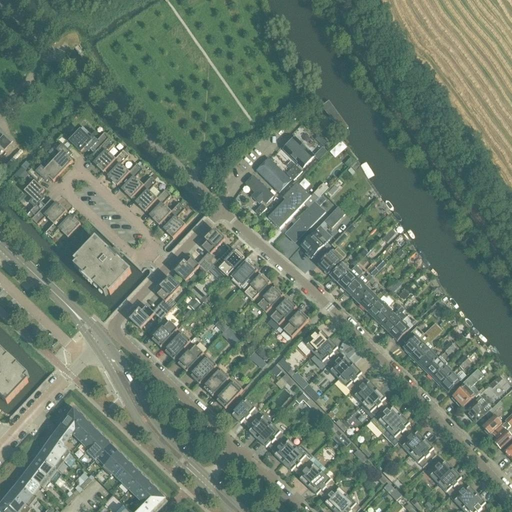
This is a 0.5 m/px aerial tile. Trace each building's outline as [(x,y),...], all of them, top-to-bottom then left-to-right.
[(326,117),(338,134),(340,135),(343,133),(343,130),(331,113),(329,112),(326,114),(326,117)] [(75,137),(76,138),(71,144),(81,154),(85,149),(88,152),(90,151),(94,155),(96,153),(110,139),(106,136),(104,134),(97,142),(90,137),(91,136),(83,128),(75,137)] [(0,155),(12,143),(0,131),(0,155)] [(61,154),(53,163),(65,175),(70,170),(68,168),(73,163),(69,159),(72,156),(68,152),(73,148),(62,137),(57,143),(62,147),(58,152),(61,154)] [(103,174),(105,173),(104,173),(116,161),(116,160),(110,155),(109,156),(107,154),(115,145),(110,139),(96,153),(94,155),(90,159),(95,164),(98,167),(97,168),(103,174)] [(284,151),(303,169),(314,157),(295,139),(284,151)] [(117,187),(119,186),(127,176),(130,174),(124,168),(123,169),(121,167),(129,158),(123,152),(116,160),(116,161),(104,173),(105,173),(109,177),(108,178),(112,181),(111,181),(117,187)] [(257,172),(258,173),(279,194),(291,182),(269,160),(257,172)] [(65,175),(53,163),(45,171),(42,169),(37,173),(33,169),(28,174),(38,184),(43,179),(46,182),(49,179),(53,183),(59,178),(61,180),(65,175)] [(131,201),(133,199),(143,187),(138,181),(137,182),(135,180),(143,171),(139,167),(137,165),(130,174),(127,176),(119,186),(123,190),(122,191),(126,194),(125,195),(131,201)] [(295,167),(291,171),(297,176),(298,178),(300,176),(302,174),(295,167)] [(13,177),(14,177),(20,183),(28,175),(21,168),(13,177)] [(297,176),(291,171),(287,175),(288,176),(294,182),(298,178),(297,176)] [(252,198),(259,205),(263,201),(266,205),(274,197),(253,178),(246,185),(256,194),(252,198)] [(154,181),(152,179),(151,179),(143,187),(133,199),(137,203),(136,204),(140,207),(139,208),(145,214),(147,212),(161,196),(162,195),(154,188),(157,184),(154,181)] [(30,213),(35,218),(45,207),(41,202),(44,199),(41,196),(45,192),(34,182),(24,193),(33,201),(30,204),(35,208),(30,213)] [(304,205),(309,209),(315,203),(329,189),(324,184),(311,197),(297,184),(283,199),(285,201),(268,219),(280,230),(304,205)] [(159,227),(161,226),(171,213),(165,208),(163,207),(171,198),(165,192),(162,195),(161,196),(147,212),(151,216),(150,217),(154,220),(153,221),(159,227)] [(324,194),(308,210),(298,220),(299,221),(285,235),(295,245),(308,231),(313,236),(316,233),(311,228),(330,208),(324,203),(328,198),(324,194)] [(48,220),(54,226),(65,214),(67,213),(60,207),(60,208),(56,205),(51,201),(45,207),(35,218),(32,221),(38,227),(47,218),(49,219),(48,220)] [(171,213),(161,226),(165,230),(164,230),(167,233),(167,234),(173,240),(186,227),(179,221),(179,222),(177,220),(185,211),(179,205),(171,213)] [(263,205),(256,213),(261,217),(268,210),(263,205)] [(65,214),(54,226),(46,234),(52,240),(61,231),(62,233),(68,240),(81,226),(74,220),(74,221),(70,218),(65,214)] [(331,237),(336,242),(345,233),(354,223),(349,219),(341,227),(331,237)] [(321,228),(316,232),(302,247),(308,253),(306,255),(311,260),(332,238),(321,228)] [(212,268),(215,265),(218,262),(217,262),(211,256),(225,241),(215,232),(210,237),(209,237),(205,241),(207,243),(202,249),(208,254),(203,260),(212,268)] [(332,246),(336,250),(349,237),(345,233),(336,242),(332,246)] [(383,241),(387,244),(391,240),(387,236),(383,241)] [(121,260),(111,250),(110,249),(108,252),(96,240),(75,263),(77,264),(74,268),(105,297),(108,293),(110,295),(131,273),(119,262),(121,260)] [(227,278),(228,278),(243,262),(245,260),(237,252),(235,254),(230,249),(217,262),(218,262),(215,265),(220,270),(219,270),(227,278)] [(360,255),(363,259),(368,254),(365,250),(360,255)] [(329,275),(330,276),(342,264),(341,264),(340,263),(335,258),(338,256),(333,251),(319,266),(323,269),(322,271),(326,275),(328,274),(329,275)] [(206,274),(212,268),(203,260),(197,265),(192,260),(187,265),(184,263),(180,268),(181,268),(176,274),(186,283),(200,268),(206,274)] [(240,290),(241,290),(256,274),(258,272),(249,264),(248,266),(243,262),(228,278),(233,282),(232,283),(240,290)] [(336,282),(338,285),(351,273),(342,264),(330,276),(330,277),(331,278),(331,280),(334,282),(336,282)] [(373,273),(376,276),(379,274),(383,269),(380,266),(373,273)] [(341,289),(345,293),(358,280),(351,273),(338,285),(341,287),(341,289)] [(253,303),(254,302),(269,286),(271,284),(262,277),(261,279),(256,274),(241,290),(245,294),(245,295),(253,303)] [(350,297),(353,299),(365,287),(369,283),(373,279),(369,276),(366,280),(362,276),(358,280),(345,293),(349,297),(350,297)] [(163,302),(158,307),(167,316),(173,310),(166,304),(180,289),(170,280),(165,285),(164,284),(160,289),(162,291),(157,296),(163,302)] [(391,282),(385,289),(388,291),(394,285),(391,282)] [(266,315),(267,314),(282,299),(284,297),(275,289),(273,291),(269,286),(254,302),(258,306),(258,307),(266,315)] [(355,303),(360,308),(373,294),(365,287),(353,299),(355,302),(355,303)] [(191,292),(200,301),(205,297),(195,288),(191,292)] [(405,291),(399,296),(404,301),(409,296),(405,291)] [(365,311),(368,314),(384,297),(381,295),(381,294),(380,294),(376,298),(373,294),(360,308),(363,311),(365,311)] [(370,318),(375,322),(388,309),(383,304),(387,300),(386,300),(384,297),(368,314),(370,316),(370,318)] [(279,327),(279,326),(295,311),(297,309),(288,301),(286,303),(282,299),(267,314),(271,318),(271,319),(279,327)] [(190,307),(194,311),(200,305),(196,301),(190,307)] [(161,322),(164,319),(167,316),(158,307),(153,313),(147,307),(142,313),(140,311),(135,315),(136,316),(131,321),(141,330),(155,316),(161,322)] [(380,326),(382,328),(395,316),(388,309),(375,322),(378,326),(380,326)] [(295,311),(279,326),(284,331),(283,331),(292,339),(310,321),(301,313),(299,315),(295,311)] [(385,332),(389,336),(402,323),(405,319),(401,315),(402,315),(401,314),(398,312),(395,316),(382,328),(385,331),(385,332)] [(229,318),(224,323),(229,327),(233,322),(229,318)] [(161,349),(162,347),(177,332),(178,331),(170,323),(169,324),(164,319),(161,322),(149,335),(154,339),(152,341),(161,349)] [(220,321),(216,326),(224,333),(228,329),(220,321)] [(402,323),(389,336),(393,340),(394,340),(397,343),(409,330),(402,323)] [(426,334),(430,339),(440,329),(435,325),(426,334)] [(440,329),(430,339),(433,342),(443,332),(440,329)] [(302,343),(315,356),(330,341),(322,333),(320,334),(316,330),(302,343)] [(174,362),(175,360),(190,344),(191,343),(183,335),(182,336),(177,332),(162,347),(167,352),(165,354),(174,362)] [(410,355),(412,357),(430,339),(426,334),(420,340),(417,336),(415,338),(411,334),(403,342),(407,346),(404,349),(405,349),(404,351),(408,355),(410,355)] [(430,339),(412,357),(414,359),(413,361),(418,365),(431,353),(434,350),(432,343),(433,342),(430,339)] [(315,356),(327,368),(340,355),(336,351),(338,350),(330,341),(315,356)] [(249,347),(254,352),(258,347),(253,343),(249,347)] [(187,374),(188,372),(203,356),(204,355),(195,347),(195,348),(190,344),(175,360),(180,364),(178,366),(187,374)] [(0,397),(7,404),(28,382),(26,380),(29,377),(0,349),(0,397)] [(424,369),(427,372),(438,360),(431,353),(418,365),(423,370),(424,369)] [(327,368),(339,381),(354,366),(346,358),(344,359),(340,355),(327,368)] [(201,384),(216,368),(217,368),(208,360),(203,356),(188,372),(193,376),(191,378),(199,386),(201,384)] [(428,375),(433,380),(446,368),(448,366),(441,358),(438,360),(427,372),(428,374),(428,375)] [(457,365),(459,368),(464,363),(467,361),(464,358),(457,365)] [(339,381),(351,393),(364,381),(360,376),(362,375),(354,366),(339,381)] [(214,396),(229,380),(230,380),(221,372),(221,373),(216,368),(201,384),(206,388),(204,390),(212,398),(214,396)] [(439,384),(441,386),(453,375),(446,368),(433,380),(437,385),(439,384)] [(460,407),(462,409),(463,409),(475,397),(476,399),(480,395),(473,387),(484,377),(478,371),(463,385),(465,388),(454,398),(457,401),(456,402),(457,403),(456,404),(456,405),(459,407),(460,407)] [(453,375),(441,386),(443,388),(443,390),(447,394),(448,394),(449,394),(466,377),(462,373),(460,373),(455,378),(453,375)] [(229,380),(214,396),(219,401),(217,402),(225,410),(243,392),(234,384),(234,385),(229,380)] [(351,393),(363,406),(378,391),(370,383),(368,385),(364,381),(351,393)] [(320,399),(309,387),(305,392),(316,404),(319,400),(320,399)] [(363,406),(375,419),(388,405),(384,402),(386,400),(378,391),(363,406)] [(310,409),(314,406),(309,401),(304,395),(296,402),(299,405),(303,402),(306,404),(310,409)] [(481,398),(476,402),(465,412),(476,423),(483,417),(483,418),(485,416),(492,410),(490,408),(488,405),(485,402),(485,403),(481,398)] [(243,423),(247,427),(260,414),(247,402),(232,417),(241,425),(243,423)] [(492,410),(485,416),(488,419),(495,412),(503,405),(500,402),(492,410)] [(375,419),(387,431),(402,417),(394,408),(392,410),(388,405),(375,419)] [(158,511),(168,503),(158,493),(160,492),(154,487),(153,488),(150,485),(151,484),(146,479),(145,480),(142,477),(143,476),(138,471),(137,472),(134,469),(135,468),(130,463),(129,464),(127,463),(126,461),(127,460),(122,455),(121,456),(119,455),(118,453),(119,452),(114,447),(113,448),(110,445),(111,444),(106,439),(105,440),(102,437),(103,436),(98,431),(96,432),(95,431),(94,429),(95,428),(89,423),(88,424),(85,421),(87,420),(81,415),(80,416),(73,409),(54,433),(50,439),(52,440),(49,443),(47,442),(43,448),(45,449),(42,452),(40,451),(36,457),(38,458),(38,459),(35,462),(33,460),(29,466),(31,467),(28,471),(27,469),(22,475),(24,476),(22,480),(20,478),(15,484),(17,486),(15,489),(13,487),(8,493),(10,495),(0,507),(0,511),(158,511)] [(249,433),(258,441),(272,426),(260,414),(247,427),(251,431),(249,433)] [(506,423),(502,427),(493,435),(497,440),(494,443),(501,450),(505,446),(509,443),(509,442),(511,439),(511,437),(506,431),(511,425),(511,415),(505,422),(506,423)] [(482,428),(485,431),(485,432),(488,436),(489,436),(490,436),(502,425),(494,416),(482,428)] [(387,431),(399,444),(412,431),(408,427),(410,425),(402,417),(387,431)] [(268,447),(272,451),(285,438),(272,426),(258,441),(266,449),(268,447)] [(399,444),(411,456),(426,442),(418,433),(416,435),(412,431),(399,444)] [(336,435),(332,439),(343,450),(350,444),(342,435),(339,439),(336,435)] [(275,457),(283,465),(297,450),(285,438),(272,451),(276,455),(275,457)] [(426,442),(411,456),(423,469),(436,456),(432,452),(434,450),(426,442)] [(293,471),(297,475),(310,462),(297,450),(283,465),(292,473),(293,471)] [(426,473),(438,486),(454,471),(446,463),(444,464),(440,460),(426,473)] [(300,481),(308,489),(323,474),(310,462),(297,475),(301,479),(300,481)] [(438,486),(450,498),(464,485),(460,481),(462,480),(454,471),(438,486)] [(318,495),(323,499),(335,485),(323,474),(308,489),(317,497),(318,495)] [(384,489),(396,502),(403,495),(397,489),(395,491),(389,484),(384,489)] [(325,505),(332,511),(334,511),(348,497),(335,485),(323,499),(327,503),(325,505)] [(450,498),(462,511),(478,496),(470,488),(468,490),(464,485),(450,498)] [(478,496),(462,511),(463,511),(486,511),(488,511),(484,506),(486,505),(478,496)] [(348,497),(334,511),(358,511),(361,510),(348,497)]
